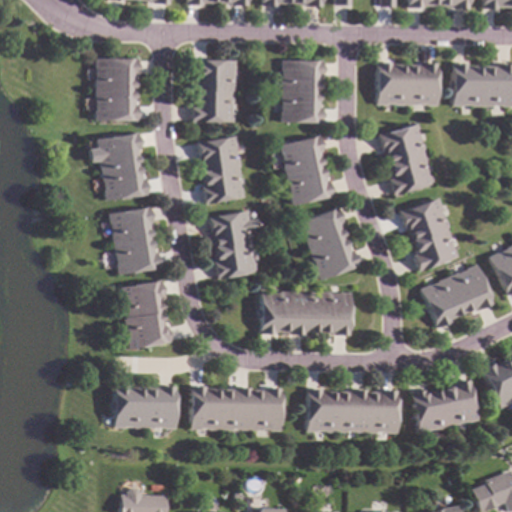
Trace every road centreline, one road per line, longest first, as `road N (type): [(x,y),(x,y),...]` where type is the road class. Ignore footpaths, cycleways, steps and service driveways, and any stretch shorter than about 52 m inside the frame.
road 1 (residential): [(511,41),(160,38),(77,27),(48,0)]
road 2 (residential): [(117,364),(173,364),(211,350),(249,362),(392,362),(511,327)]
road 3 (residential): [(392,362),(345,145),(345,37)]
road 4 (residential): [(160,38),(161,144),(188,313),(211,350)]
